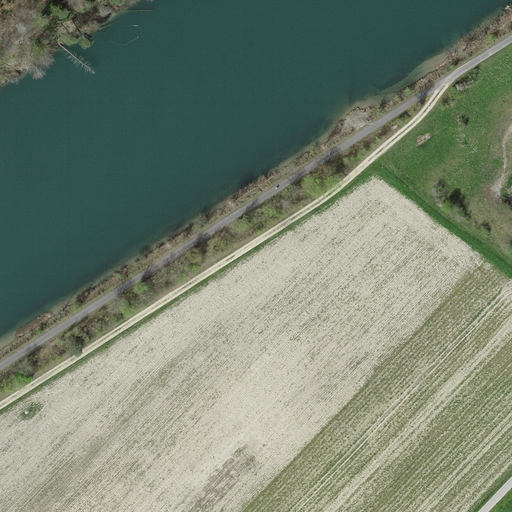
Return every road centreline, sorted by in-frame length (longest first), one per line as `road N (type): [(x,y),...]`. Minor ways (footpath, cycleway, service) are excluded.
road 1 (track): [(448,79),(330,195),(0,406)]
road 2 (track): [(448,79),(0,367)]
